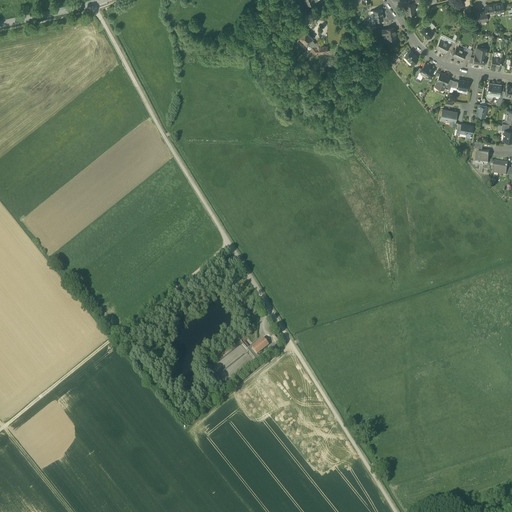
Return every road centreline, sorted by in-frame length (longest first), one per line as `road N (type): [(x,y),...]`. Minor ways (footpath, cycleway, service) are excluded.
road 1 (unclassified): [(92,3),(173,153),(394,511)]
road 2 (track): [(230,245),(0,431)]
